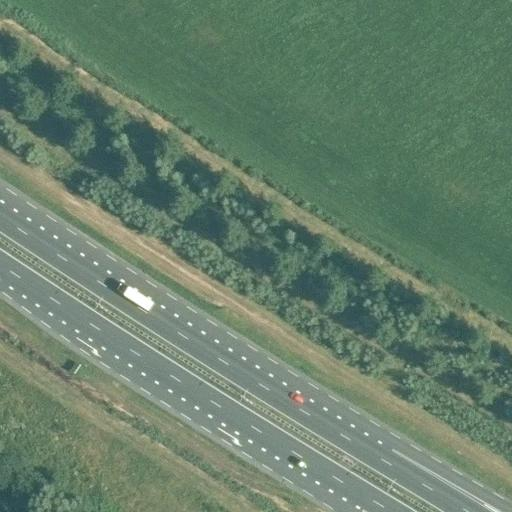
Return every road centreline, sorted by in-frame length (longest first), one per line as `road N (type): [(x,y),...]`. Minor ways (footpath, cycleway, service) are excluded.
road 1 (trunk): [(462,504),(0,212)]
road 2 (trunk): [(0,263),(359,494)]
